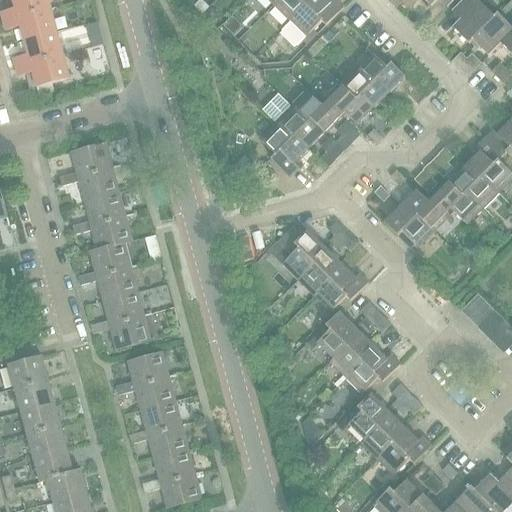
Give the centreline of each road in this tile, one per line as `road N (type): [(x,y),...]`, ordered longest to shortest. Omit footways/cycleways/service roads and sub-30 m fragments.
road 1 (residential): [(327,193),(360,160),(416,158),(462,104),(456,87),(371,0)]
road 2 (residential): [(269,511),(194,228)]
road 3 (residential): [(68,328),(18,132)]
road 4 (residential): [(432,330),(389,285),(384,249),(327,193)]
road 5 (residential): [(157,93),(18,132)]
road 6 (residential): [(194,228),(157,93)]
road 7 (residential): [(194,228),(327,193)]
